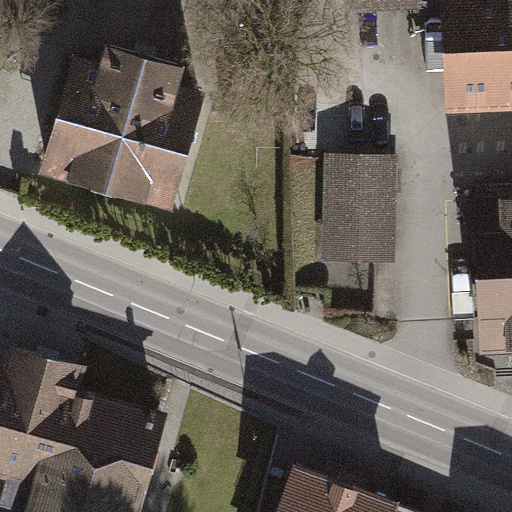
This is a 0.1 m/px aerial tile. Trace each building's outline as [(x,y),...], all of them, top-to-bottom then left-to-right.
[(511,0),(435,0),(440,94),(511,91),(511,0)] [(72,24),(36,158),(177,195),(213,61),(72,24)] [(394,148),(325,147),(323,256),(392,257),(394,148)] [(478,348),(511,345),(511,180),(470,183),(478,348)] [(139,511),(166,409),(87,390),(94,362),(13,338),(0,385),(0,472),(36,482),(28,511),(139,511)] [(431,511),(302,463),(283,511),(431,511)]
